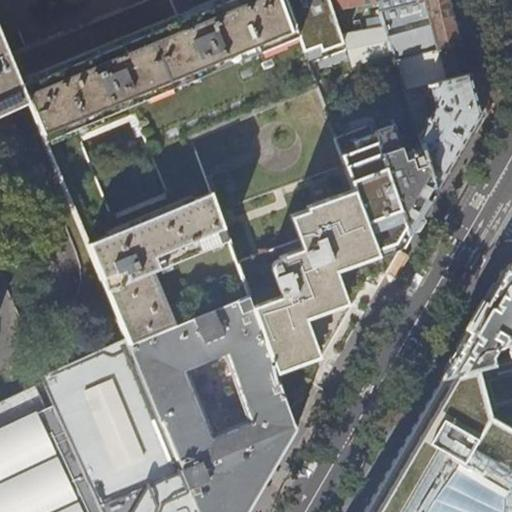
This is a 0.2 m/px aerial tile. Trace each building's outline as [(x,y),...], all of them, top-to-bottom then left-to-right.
[(221,0),(177,17),(169,0),(140,0),(56,34),(9,52),(29,101),(129,342),(175,324),(153,269),(228,238),(192,137),(317,89),(308,63),(290,15),(284,0),(221,0)] [(284,0),(290,15),(328,0),(284,0)] [(331,0),(328,0),(290,15),(308,63),(348,48),(331,0)] [(331,0),(334,7),(358,0),(378,0),(379,2),(376,3),(379,11),(422,0),(331,0)] [(449,0),(422,0),(379,11),(381,19),(342,31),(348,48),(355,68),(394,58),(461,40),(454,15),(449,0)] [(0,114),(29,101),(9,52),(0,31),(0,114)] [(461,40),(394,58),(404,89),(420,85),(429,83),(469,72),(464,53),(461,40)] [(476,96),(469,72),(429,83),(436,107),(429,119),(420,85),(404,89),(413,118),(420,139),(421,145),(435,190),(463,143),(480,113),(476,96)] [(415,140),(420,139),(413,118),(407,120),(411,135),(414,135),(415,140)] [(376,130),(411,232),(416,223),(421,215),(435,190),(421,145),(404,150),(395,123),(376,130)] [(400,251),(411,232),(376,130),(375,126),(336,140),(354,188),(383,269),(400,251)] [(370,274),(383,269),(354,188),(307,205),(308,209),(291,214),(299,236),(236,259),(248,293),(290,409),(299,395),(327,347),(355,299),(370,274)] [(475,320),(441,378),(511,358),(511,266),(506,265),(475,320)] [(293,419),(290,409),(248,293),(175,324),(129,342),(199,511),(247,511),(264,484),(280,457),(296,428),(293,419)] [(199,511),(129,342),(41,379),(43,385),(101,511),(199,511)] [(511,511),(511,358),(441,378),(422,411),(369,501),(362,511),(511,511)] [(101,511),(43,385),(0,404),(0,408),(47,511),(101,511)] [(47,511),(0,408),(0,511),(47,511)]
